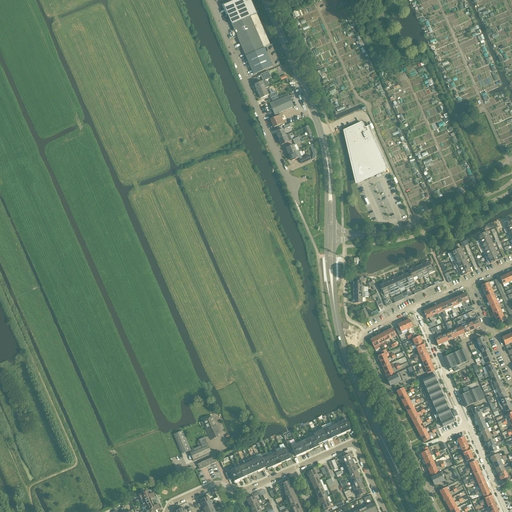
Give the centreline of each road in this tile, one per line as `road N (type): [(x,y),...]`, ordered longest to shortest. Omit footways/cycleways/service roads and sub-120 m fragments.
road 1 (residential): [(166,511),(206,487),(250,488),(348,444),(357,447),(385,511)]
road 2 (residential): [(435,511),(358,338),(415,306)]
road 3 (residential): [(415,306),(506,511)]
road 4 (unclassified): [(294,196),(207,0)]
road 5 (secondary): [(319,131),(265,0)]
road 6 (secondary): [(393,462),(339,336)]
